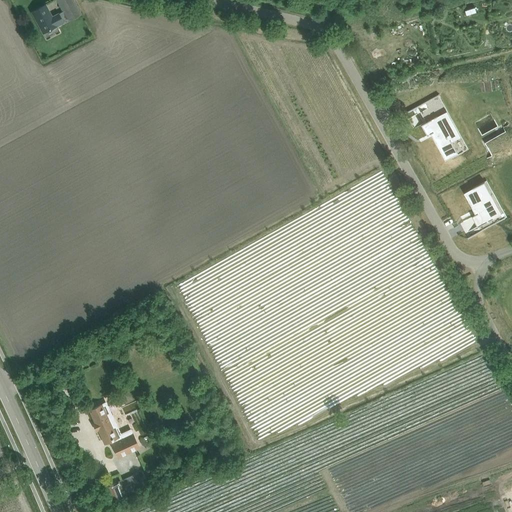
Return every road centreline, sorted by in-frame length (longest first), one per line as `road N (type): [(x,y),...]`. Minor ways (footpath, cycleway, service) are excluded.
road 1 (unclassified): [(205,0),(303,22),(329,36),(445,238),(467,260),(482,261)]
road 2 (track): [(157,0),(329,36)]
road 3 (secondary): [(57,511),(0,384)]
